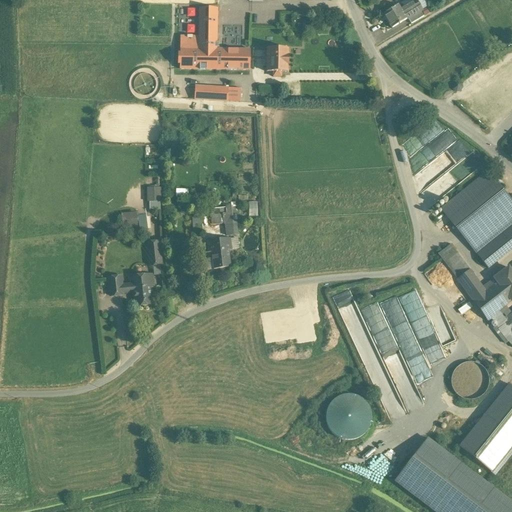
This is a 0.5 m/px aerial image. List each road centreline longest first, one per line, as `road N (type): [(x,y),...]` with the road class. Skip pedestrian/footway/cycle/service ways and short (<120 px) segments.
road 1 (unclassified): [(0,395),(54,395),(97,384),(165,328),(218,301),(400,270),(414,255),(416,233),(388,114)]
road 2 (unknown): [(409,263),(476,334),(511,359)]
road 3 (residential): [(511,166),(411,92)]
